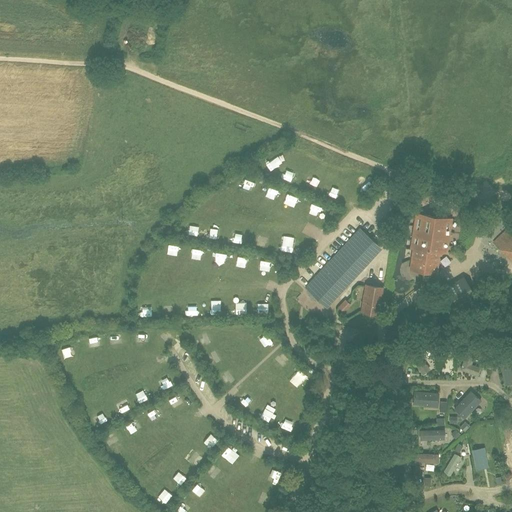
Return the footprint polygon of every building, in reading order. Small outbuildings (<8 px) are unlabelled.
[(265,168),(274,162),(269,154),(260,160),(265,168)] [(280,165),(276,175),(289,179),(292,169),(280,165)] [(351,179),(356,187),(366,180),(361,173),(351,179)] [(302,174),(299,182),(306,185),(310,177),(302,174)] [(242,175),(239,184),(246,187),(249,178),(242,175)] [(326,181),(322,192),(330,195),(334,184),(326,181)] [(262,182),(259,192),(270,195),(273,186),(262,182)] [(439,252),(439,253),(446,254),(451,219),(418,214),(413,248),(439,252)] [(193,232),(194,221),(186,221),(186,231),(193,232)] [(203,234),(212,235),(214,225),(205,224),(203,234)] [(508,257),(511,252),(511,224),(494,243),(508,257)] [(340,282),(376,244),(360,229),(305,288),(326,307),(345,287),(340,282)] [(287,249),(290,238),(279,235),(276,246),(287,249)] [(163,251),(173,252),(175,242),(165,240),(163,251)] [(439,252),(413,248),(410,270),(436,274),(439,253),(439,252)] [(211,258),(220,259),(221,250),(212,249),(211,258)] [(230,262),(240,264),(242,253),(232,252),(230,262)] [(255,256),(253,267),(262,268),(264,257),(255,256)] [(380,260),(378,270),(385,272),(387,261),(380,260)] [(452,316),(478,300),(463,276),(445,288),(453,301),(446,306),(452,316)] [(361,312),(379,315),(383,288),(365,285),(361,312)] [(511,304),(511,288),(487,286),(485,301),(511,304)] [(258,299),(258,309),(269,309),(269,299),(258,299)] [(211,302),(211,310),(220,310),(220,302),(211,302)] [(160,304),(161,315),(172,314),(171,303),(160,304)] [(195,304),(185,304),(186,314),(196,314),(195,304)] [(266,329),(260,332),(266,343),(272,339),(266,329)] [(134,340),(146,339),(146,330),(133,331),(134,340)] [(207,331),(195,334),(198,344),(209,341),(207,331)] [(108,332),(108,342),(120,342),(120,332),(108,332)] [(87,336),(87,345),(98,344),(97,335),(87,336)] [(72,355),(71,344),(61,345),(61,355),(72,355)] [(211,359),(219,356),(216,348),(208,351),(211,359)] [(282,350),(275,357),(284,365),(291,357),(282,350)] [(465,361),(467,354),(459,352),(455,367),(471,371),(473,363),(465,361)] [(494,364),(498,380),(508,377),(505,362),(494,364)] [(293,375),(303,383),(310,373),(300,366),(293,375)] [(224,383),(229,380),(223,370),(218,373),(224,383)] [(170,377),(159,382),(162,387),(172,383),(170,377)] [(144,386),(134,391),(139,401),(149,396),(144,386)] [(447,403),(457,414),(476,397),(465,386),(447,403)] [(406,402),(432,403),(432,388),(406,387),(406,402)] [(179,391),(170,397),(176,405),(184,399),(179,391)] [(238,398),(247,407),(253,400),(244,391),(238,398)] [(431,405),(438,407),(440,398),(433,396),(431,405)] [(121,410),(129,406),(125,398),(117,402),(121,410)] [(155,404),(146,409),(149,415),(158,410),(155,404)] [(291,428),(296,413),(286,410),(281,424),(291,428)] [(95,425),(106,420),(103,414),(93,419),(95,425)] [(457,427),(462,420),(457,417),(452,423),(457,427)] [(415,436),(439,435),(438,425),(429,426),(428,419),(414,420),(415,436)] [(116,429),(103,433),(106,439),(118,435),(116,429)] [(212,444),(218,435),(212,430),(205,439),(212,444)] [(466,463),(476,462),(473,438),(463,439),(466,463)] [(220,452),(225,456),(234,446),(229,441),(220,452)] [(444,470),(454,452),(447,448),(437,466),(444,470)] [(192,454),(198,460),(203,455),(198,449),(192,454)] [(408,449),(407,467),(416,468),(416,473),(427,473),(427,449),(408,449)] [(217,474),(223,467),(216,461),(210,467),(217,474)] [(182,481),(190,473),(181,466),(174,473),(182,481)] [(269,476),(279,481),(283,471),(274,467),(269,476)] [(192,488),(201,494),(208,483),(198,477),(192,488)] [(169,500),(174,490),(168,487),(163,497),(169,500)] [(183,498),(176,506),(184,511),(186,511),(192,505),(183,498)]
